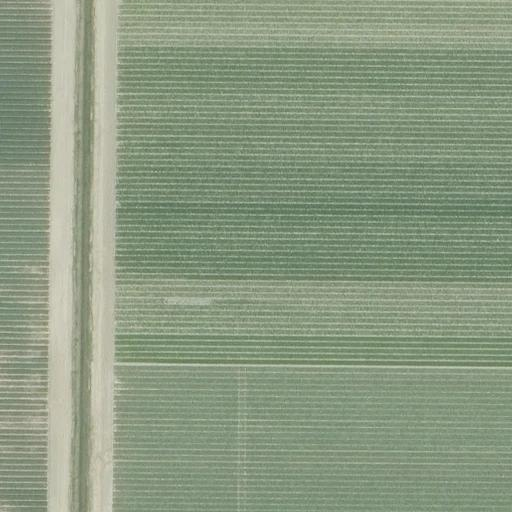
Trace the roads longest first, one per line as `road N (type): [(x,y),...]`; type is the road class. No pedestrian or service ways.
road 1 (track): [(63,511),(69,0)]
road 2 (track): [(101,0),(98,511)]
